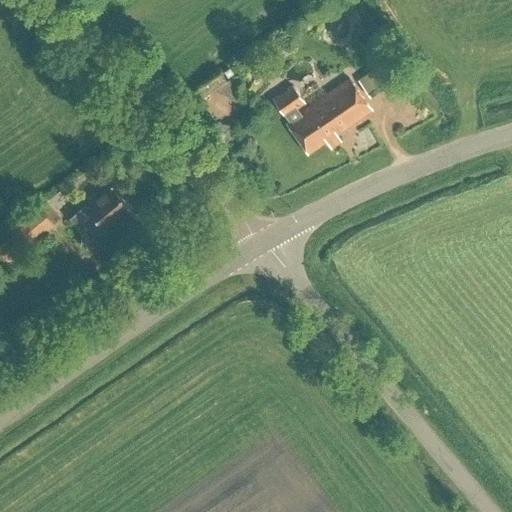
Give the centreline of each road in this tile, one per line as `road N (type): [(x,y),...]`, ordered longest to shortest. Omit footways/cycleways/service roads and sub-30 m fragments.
road 1 (tertiary): [(491,511),(260,241)]
road 2 (tertiary): [(0,419),(260,241)]
road 3 (unclassified): [(260,241),(60,0)]
road 4 (tertiary): [(260,241),(373,184),(511,134)]
